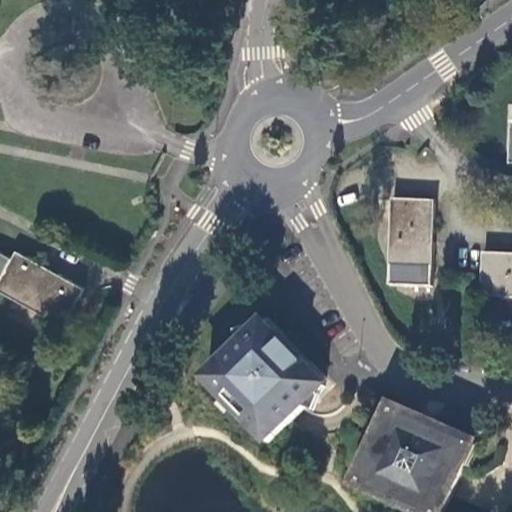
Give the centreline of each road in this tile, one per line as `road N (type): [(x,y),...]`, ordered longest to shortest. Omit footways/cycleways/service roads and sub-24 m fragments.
road 1 (secondary): [(252,174),(175,281),(74,472)]
road 2 (residential): [(326,247),(398,363),(441,384),(511,389)]
road 3 (secondary): [(511,17),(398,95)]
